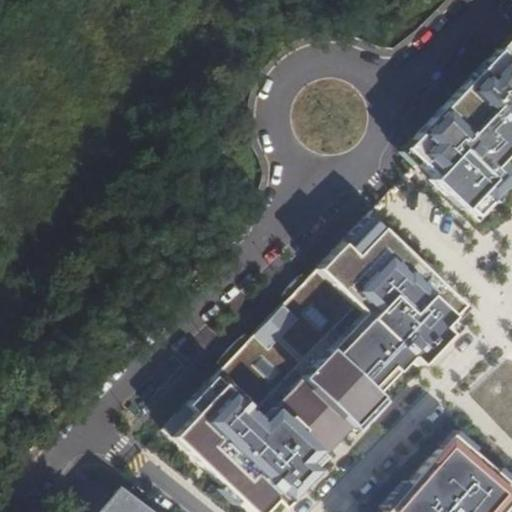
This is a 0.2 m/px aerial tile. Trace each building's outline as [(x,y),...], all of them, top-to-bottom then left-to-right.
[(511,52),(508,48),(413,152),(437,174),(432,179),(477,219),(511,180),(511,168),(504,161),(511,151),(511,52)] [(371,313),(416,357),(421,368),(453,335),(446,328),(463,311),(365,220),(320,267),(371,313)] [(371,313),(320,267),(219,375),(260,413),(329,340),(338,348),(371,313)] [(329,340),(260,413),(219,375),(171,426),(259,509),(275,492),(285,502),(312,474),(306,469),(349,424),(361,435),(392,401),(383,392),(416,357),(371,313),(338,348),(329,340)] [(506,511),(511,506),(511,485),(452,434),(384,511),(506,511)] [(70,511),(126,511),(93,486),(70,511)]
